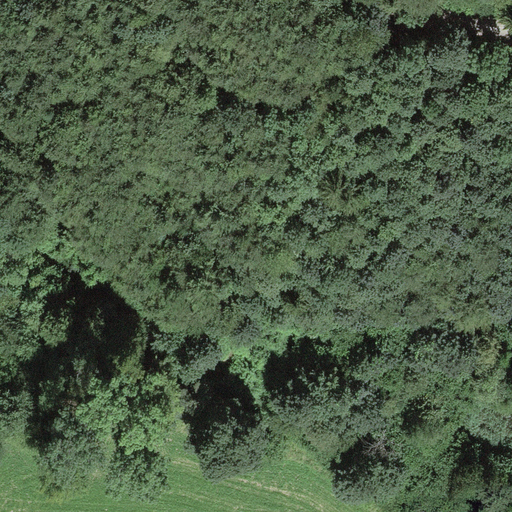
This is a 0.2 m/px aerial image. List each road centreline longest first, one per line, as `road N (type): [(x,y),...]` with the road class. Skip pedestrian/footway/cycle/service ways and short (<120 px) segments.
road 1 (track): [(392,8),(368,50),(288,94),(257,92),(209,66),(189,43),(173,0)]
road 2 (track): [(511,34),(378,0)]
